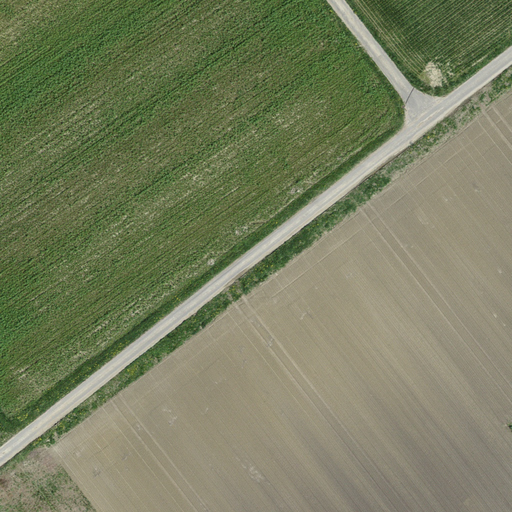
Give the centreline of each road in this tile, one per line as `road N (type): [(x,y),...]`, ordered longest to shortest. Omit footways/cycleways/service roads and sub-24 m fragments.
road 1 (track): [(0,457),(511,51)]
road 2 (track): [(428,116),(335,0)]
